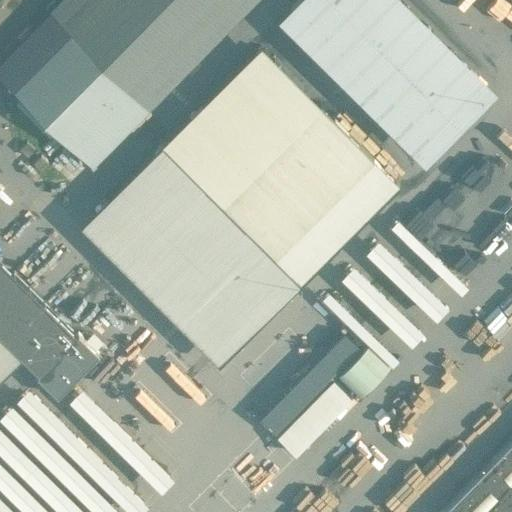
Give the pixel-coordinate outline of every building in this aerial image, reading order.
[(0,68),(90,158),(246,0),(55,0),(0,56),(0,68)] [(423,156),(495,82),(411,0),(285,0),(276,10),(423,156)] [(259,38),(77,218),(215,354),(393,172),(259,38)] [(499,146),(509,136),(494,120),(484,130),(499,146)] [(56,390),(97,348),(76,327),(74,329),(0,255),(0,331),(37,368),(35,369),(56,390)] [(140,320),(128,331),(140,345),(152,334),(140,320)] [(362,328),(330,359),(352,382),(384,351),(362,328)] [(290,439),(332,394),(338,399),(351,385),(327,362),(283,409),(271,421),(290,439)] [(234,395),(256,408),(268,389),(246,375),(234,395)] [(6,386),(0,392),(0,414),(17,396),(6,386)] [(511,511),(511,434),(435,511),(511,511)] [(343,501),(356,492),(349,482),(336,491),(343,501)]
